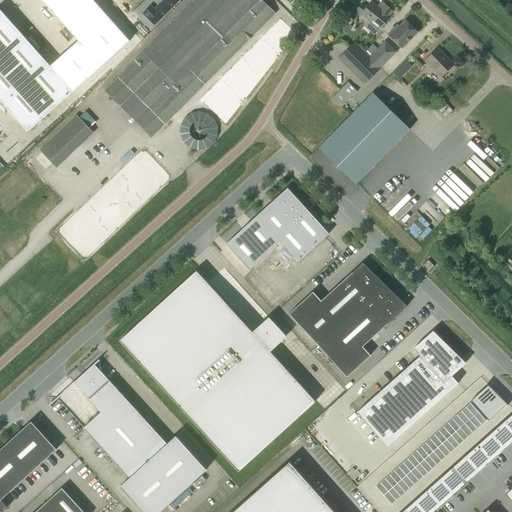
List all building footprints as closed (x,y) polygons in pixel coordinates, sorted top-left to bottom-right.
[(0,97),(30,130),(129,39),(93,0),(41,0),(78,40),(52,65),(0,7),(0,97)] [(262,0),(195,0),(105,91),(151,137),(276,13),(262,0)] [(149,5),(140,13),(152,26),(179,1),(178,0),(162,0),(152,9),(149,5)] [(298,0),(294,0),(291,4),(297,10),(303,4),(298,0)] [(390,16),(393,11),(385,4),(381,9),(372,2),(367,7),(363,4),(356,12),(360,16),(362,14),(370,21),(366,26),(375,33),(379,28),(380,29),(390,17),(390,16)] [(395,27),(389,34),(402,48),(418,33),(406,21),(397,29),(395,27)] [(373,44),(365,53),(370,57),(380,68),(397,52),(386,41),(378,49),(373,44)] [(370,57),(365,53),(355,43),(340,58),(366,83),(381,68),(380,68),(370,57)] [(442,77),(454,64),(438,49),(426,61),(442,77)] [(400,69),(394,74),(399,79),(405,74),(400,69)] [(348,82),(333,97),(342,107),(357,91),(348,82)] [(410,129),(373,93),(319,148),(356,184),(357,184),(410,129)] [(445,118),(452,112),(441,100),(435,106),(445,118)] [(191,107),(177,138),(208,152),(222,121),(191,107)] [(80,116),(77,113),(40,148),(57,167),(95,132),(89,126),(96,120),(86,110),(80,116)] [(460,205),(499,169),(488,158),(454,189),(461,197),(457,201),(460,205)] [(329,234),(288,188),(258,215),(299,262),(329,234)] [(281,242),(257,216),(227,244),(250,270),(281,242)] [(434,266),(428,260),(423,265),(429,271),(434,266)] [(290,313),(319,345),(385,285),(363,263),(322,301),(313,292),(290,313)] [(254,334),(197,271),(120,341),(233,464),(239,471),(316,402),(270,352),(287,336),(271,319),(254,334)] [(385,285),(319,345),(348,377),(371,356),(363,347),(408,306),(385,285)] [(420,356),(357,412),(387,446),(459,383),(452,375),(466,363),(441,338),(433,331),(414,348),(420,356)] [(83,428),(102,448),(129,479),(120,487),(142,511),(159,511),(207,470),(187,448),(176,436),(167,444),(97,366),(95,364),(87,370),(82,375),(74,382),(89,399),(101,412),(84,427),(83,428)] [(488,385),(471,400),(489,420),(502,408),(507,404),(508,405),(509,405),(487,383),(487,384),(488,385)] [(470,403),(466,407),(474,416),(478,412),(470,403)] [(466,407),(461,411),(469,420),(474,416),(466,407)] [(461,411),(457,415),(465,424),(469,420),(461,411)] [(478,412),(474,416),(482,425),(486,421),(478,412)] [(511,413),(503,422),(511,432),(511,413)] [(457,415),(452,419),(460,428),(465,424),(457,415)] [(474,416),(469,420),(477,429),(482,425),(474,416)] [(452,419),(448,423),(456,432),(460,428),(452,419)] [(469,420),(465,424),(473,433),(477,429),(469,420)] [(31,421),(0,449),(0,511),(6,506),(4,504),(5,504),(1,500),(57,449),(31,421)] [(511,432),(503,422),(490,433),(504,449),(511,441),(511,432)] [(448,423),(443,427),(451,436),(456,432),(448,423)] [(465,424),(460,428),(468,437),(473,433),(465,424)] [(443,427),(439,431),(447,440),(451,436),(443,427)] [(460,428),(456,432),(464,441),(468,437),(460,428)] [(439,431),(434,435),(442,444),(447,440),(439,431)] [(456,432),(451,436),(459,445),(464,441),(456,432)] [(490,433),(478,445),(491,460),(504,449),(490,433)] [(434,435),(430,439),(438,447),(442,444),(434,435)] [(451,436),(447,440),(455,449),(459,445),(451,436)] [(430,439),(425,442),(433,451),(438,447),(430,439)] [(447,440),(442,444),(450,453),(455,449),(447,440)] [(425,442),(421,446),(429,455),(433,451),(425,442)] [(442,444),(438,447),(446,457),(450,453),(442,444)] [(478,445),(465,456),(479,471),(491,460),(478,445)] [(421,446),(416,450),(424,459),(429,455),(421,446)] [(438,447),(433,451),(441,460),(446,457),(438,447)] [(416,450),(412,454),(420,463),(424,459),(416,450)] [(433,451),(429,455),(437,464),(441,460),(433,451)] [(412,454),(407,458),(415,467),(420,463),(412,454)] [(429,455),(424,459),(432,468),(437,464),(429,455)] [(465,456),(452,467),(466,483),(479,471),(465,456)] [(407,458),(403,463),(411,472),(415,467),(407,458)] [(424,459),(420,463),(428,472),(432,468),(424,459)] [(334,511),(290,462),(232,511),(334,511)] [(403,463),(398,466),(406,475),(411,472),(403,463)] [(420,463),(415,467),(423,476),(428,472),(420,463)] [(398,466),(394,470),(402,479),(406,475),(398,466)] [(415,467),(411,472),(419,480),(423,476),(415,467)] [(452,467),(440,478),(453,494),(466,483),(452,467)] [(394,470),(389,474),(397,483),(402,479),(394,470)] [(411,472),(406,475),(414,484),(419,480),(411,472)] [(389,474),(385,478),(393,487),(397,483),(389,474)] [(406,475),(402,479),(410,488),(414,484),(406,475)] [(385,478),(380,482),(388,491),(393,487),(385,478)] [(440,478),(427,490),(441,505),(453,494),(440,478)] [(402,479),(397,483),(405,492),(410,488),(402,479)] [(380,482),(376,486),(384,495),(388,491),(380,482)] [(397,483),(393,487),(401,496),(405,492),(397,483)] [(393,487),(388,491),(396,500),(401,496),(393,487)] [(84,511),(62,488),(35,511),(84,511)] [(427,490),(414,501),(423,511),(433,511),(441,505),(427,490)] [(388,491),(384,495),(392,504),(396,500),(388,491)] [(423,511),(414,501),(401,511),(423,511)]
